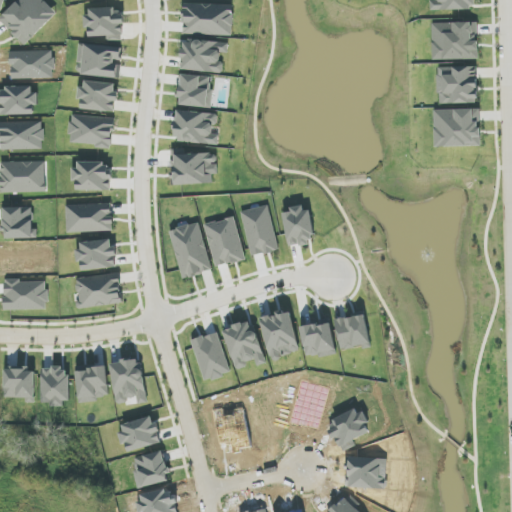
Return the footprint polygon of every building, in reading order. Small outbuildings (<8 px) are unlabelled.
[(58,14),(44,0),(19,0),(0,18),(0,19),(25,45),(58,14)] [(435,0),(435,1),(431,1),(431,10),(476,9),(475,0),(435,0)] [(183,34),(233,36),(234,5),(184,4),(183,34)] [(90,37),(108,36),(108,41),(124,41),(123,14),(118,14),(118,8),(86,9),(87,28),(89,28),(90,37)] [(434,60),(479,59),(478,22),(433,23),(434,60)] [(181,70),(222,73),(223,53),(229,54),(229,43),(183,40),(181,70)] [(124,48),(81,43),(77,73),(120,79),(124,48)] [(439,104),(478,103),(477,66),(438,68),(439,104)] [(210,108),(214,78),(182,74),(179,105),(210,108)] [(118,84),(82,81),(81,101),(82,101),(81,110),(116,112),(118,84)] [(481,146),(480,109),(435,110),(436,147),(481,146)] [(219,145),(219,135),(215,135),(217,114),(178,111),(176,142),(219,145)] [(213,184),(213,175),(218,175),(218,154),(185,154),(185,149),(172,150),(173,185),(213,184)] [(75,182),(77,182),(77,190),(112,191),(112,174),(109,174),(110,163),(76,162),(75,182)] [(68,233),(114,231),(112,204),(67,206),(68,233)] [(289,247),(315,242),(308,206),(283,211),(289,247)] [(253,256),(278,250),(268,207),(243,213),(253,256)] [(205,225),(217,268),(246,260),(235,217),(205,225)] [(182,278),(212,272),(202,223),(172,229),(182,278)] [(81,272),(117,268),(114,239),(78,243),(81,272)] [(123,304),(120,274),(76,278),(80,309),(123,304)] [(371,347),(367,316),(336,319),(340,350),(371,347)] [(224,329),(236,369),(256,363),(257,367),(266,364),(253,321),(224,329)] [(335,350),(332,322),(302,326),(306,354),(335,350)] [(147,403),(143,360),(113,363),(117,404),(128,403),(128,398),(138,397),(139,404),(147,403)] [(5,397),(27,398),(27,403),(35,403),(36,369),(6,368),(5,397)]
